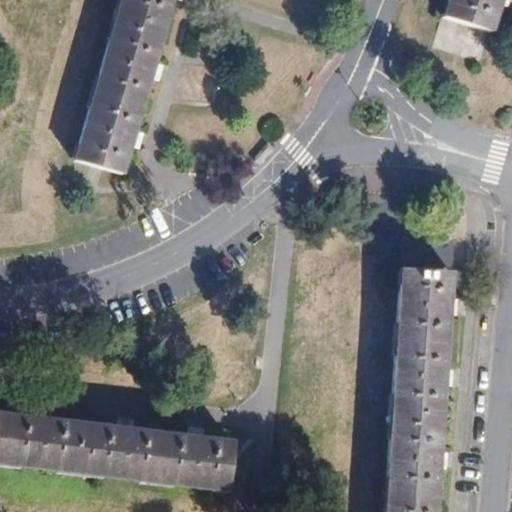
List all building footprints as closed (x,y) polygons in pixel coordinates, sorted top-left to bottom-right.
[(116,175),(123,150),(128,134),(144,81),(149,64),(166,2),(166,0),(114,0),(67,161),(116,175)] [(440,0),(436,14),(483,30),(492,0),(440,0)] [(149,64),(144,81),(157,83),(162,67),(149,64)] [(180,68),(180,97),(209,96),(209,68),(180,68)] [(128,134),(123,150),(136,154),(141,137),(128,134)] [(425,511),(428,476),(429,460),(434,390),(435,374),(440,319),(441,304),(446,241),(398,238),(376,511),(425,511)] [(452,306),(441,304),(440,319),(450,320),(452,306)] [(448,375),(435,374),(434,390),(446,391),(448,375)] [(32,408),(31,419),(47,421),(48,409),(38,409),(32,408)] [(0,465),(219,489),(222,441),(202,439),(186,437),(131,430),(115,428),(47,421),(31,419),(0,415),(0,465)] [(115,428),(131,430),(131,419),(124,418),(116,417),(115,428)] [(186,437),(202,439),(202,426),(194,425),(186,424),(186,437)] [(429,460),(428,476),(440,477),(442,461),(429,460)]
